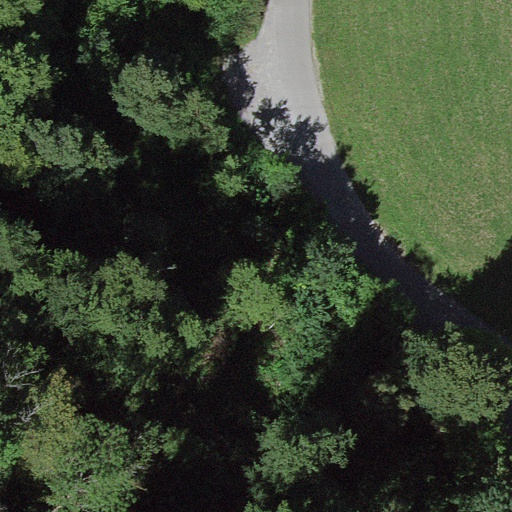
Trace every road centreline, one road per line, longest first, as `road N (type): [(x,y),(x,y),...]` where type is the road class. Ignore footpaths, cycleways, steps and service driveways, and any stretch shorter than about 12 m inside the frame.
road 1 (track): [(283,0),(299,142),(411,307)]
road 2 (track): [(511,420),(411,307)]
road 3 (track): [(411,307),(511,381)]
